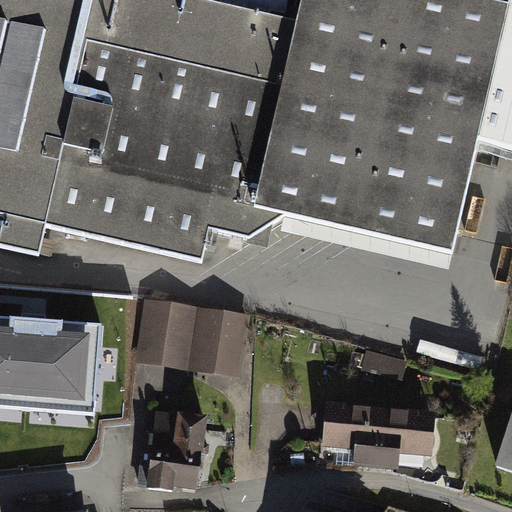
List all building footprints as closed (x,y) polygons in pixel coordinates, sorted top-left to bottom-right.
[(0,0),(0,219),(3,220),(0,233),(0,251),(39,263),(47,231),(199,268),(207,234),(248,244),(284,218),(453,257),(477,148),(511,156),(511,0),(510,0),(508,12),(455,0),(0,0)] [(251,318),(146,304),(138,367),(243,381),(251,318)] [(32,319),(0,316),(0,408),(95,416),(104,324),(32,319)] [(410,368),(369,355),(364,374),(404,386),(410,368)] [(353,465),(376,467),(380,409),(326,406),(323,447),(354,449),(353,465)] [(380,409),(376,467),(399,468),(400,452),(430,454),(433,413),(380,409)] [(176,492),(182,418),(156,416),(150,490),(176,492)] [(208,420),(182,418),(176,492),(201,494),(208,420)] [(511,419),(496,472),(511,476),(511,419)]
